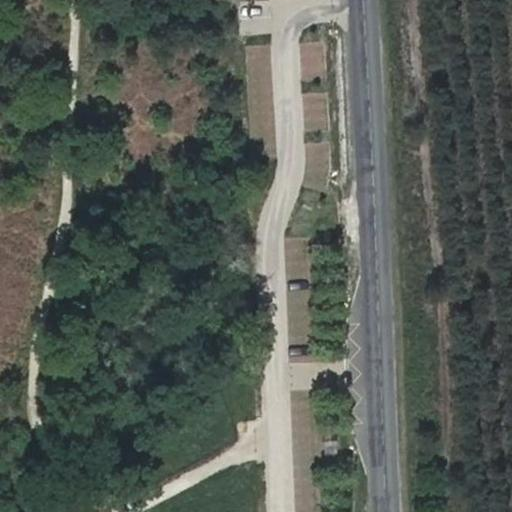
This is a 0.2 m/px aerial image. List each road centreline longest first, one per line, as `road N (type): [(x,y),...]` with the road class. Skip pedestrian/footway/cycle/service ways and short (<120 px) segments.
road 1 (tertiary): [(360,0),(385,511)]
road 2 (unknown): [(372,208),(290,211),(301,511)]
